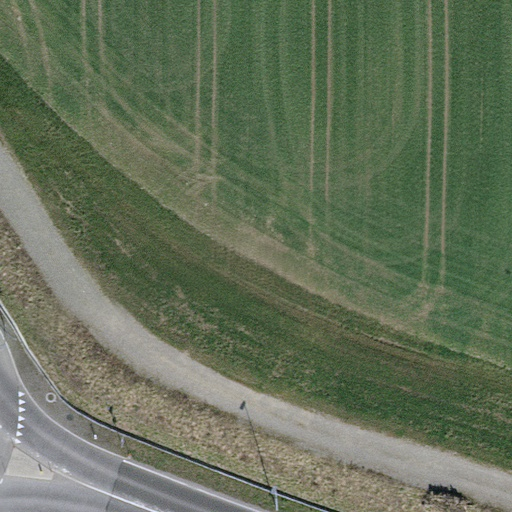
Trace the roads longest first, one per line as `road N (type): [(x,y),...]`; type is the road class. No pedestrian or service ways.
road 1 (track): [(0,171),(96,313),(163,373),(511,492)]
road 2 (secondary): [(161,511),(0,447)]
